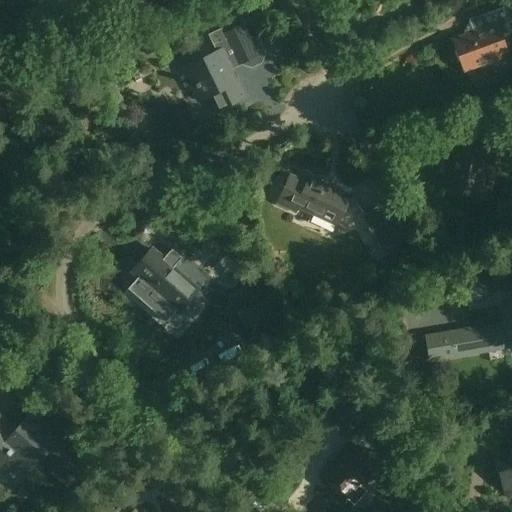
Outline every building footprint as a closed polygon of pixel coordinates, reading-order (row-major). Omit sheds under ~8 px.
[(506,56),(499,37),(511,32),(511,4),(491,12),(495,24),(453,39),(464,71),(506,56)] [(194,63),(176,72),(185,91),(191,88),(197,101),(208,95),(215,109),(243,96),(230,68),(241,63),(250,66),(259,62),(262,53),(257,42),(249,39),(239,19),(207,34),(215,51),(193,61),(194,63)] [(456,161),(448,188),(478,196),(484,174),(495,177),(505,140),(464,129),(460,145),(455,144),(451,160),(456,161)] [(348,195),(333,188),(332,191),(324,187),(325,184),(308,177),(306,183),(289,175),(276,204),(294,212),(296,207),(335,224),(348,195)] [(362,216),(382,249),(408,233),(388,200),(362,216)] [(183,277),(151,249),(131,271),(152,288),(147,294),(172,316),(176,312),(179,314),(201,288),(185,275),(183,277)] [(498,302),(502,323),(484,326),(488,349),(511,345),(511,276),(466,284),(470,307),(498,302)] [(251,338),(284,321),(272,298),(239,315),(251,338)] [(431,359),(459,355),(455,332),(427,336),(431,359)] [(342,389),(320,413),(344,436),(367,412),(342,389)] [(0,462),(1,461),(20,479),(56,438),(28,414),(9,436),(0,427),(0,424),(4,421),(0,417),(0,462)] [(511,434),(507,437),(511,449),(493,454),(506,495),(511,493),(511,434)] [(343,504),(377,466),(352,444),(322,476),(333,487),(329,491),(343,504)]
